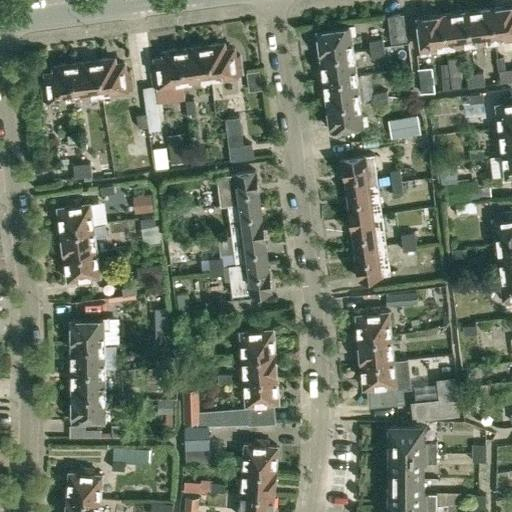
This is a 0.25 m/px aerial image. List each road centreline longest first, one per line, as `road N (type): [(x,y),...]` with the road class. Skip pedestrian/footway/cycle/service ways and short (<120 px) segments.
road 1 (residential): [(315,511),(320,369),(274,0)]
road 2 (residential): [(23,511),(29,342),(0,79)]
road 3 (unclassified): [(0,22),(186,0)]
